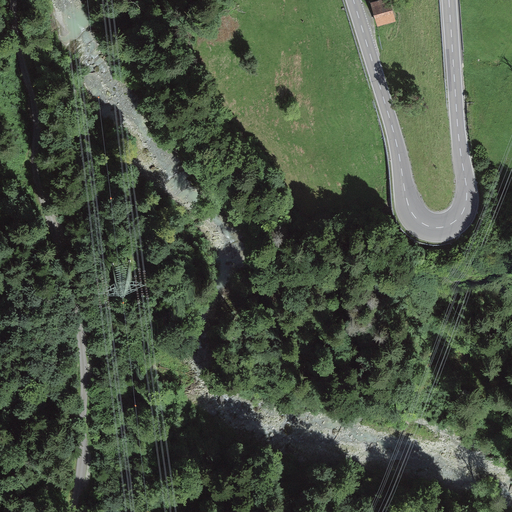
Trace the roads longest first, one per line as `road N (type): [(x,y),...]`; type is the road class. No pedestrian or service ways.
road 1 (track): [(74,511),(84,392),(78,312),(32,156),(16,0)]
road 2 (secondary): [(353,0),(407,203),(436,228),(456,220),(467,193),(449,0)]
